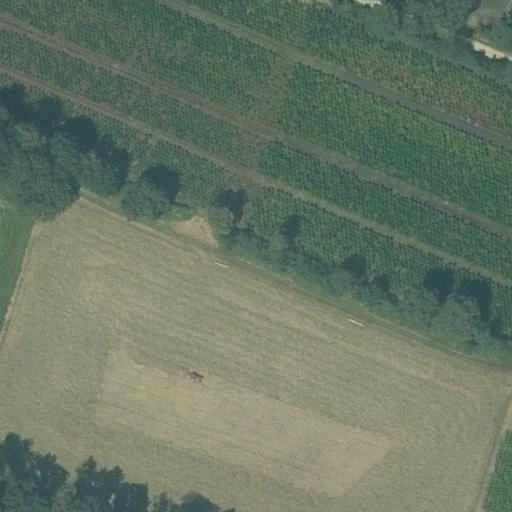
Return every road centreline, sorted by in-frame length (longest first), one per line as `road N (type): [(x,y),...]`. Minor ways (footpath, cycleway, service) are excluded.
road 1 (track): [(0,155),(511,371)]
road 2 (track): [(367,0),(511,61)]
